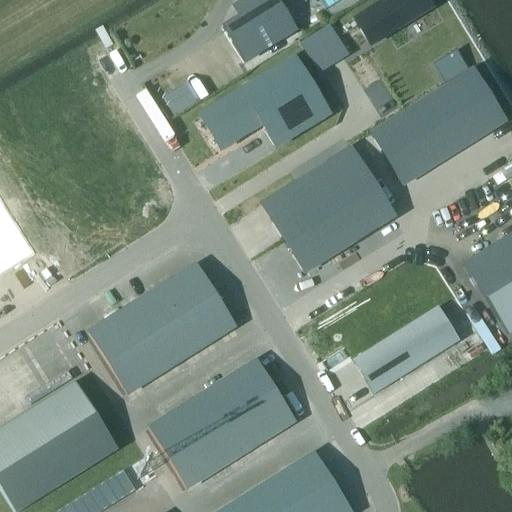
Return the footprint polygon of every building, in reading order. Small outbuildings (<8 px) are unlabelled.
[(274,0),(267,0),(221,29),(242,64),(295,32),(274,0)] [(390,0),(354,21),(359,30),(358,31),(363,39),(364,39),(366,43),(369,47),(399,30),(414,21),(414,22),(422,17),(433,10),(432,9),(430,11),(424,0),(390,0)] [(293,60),(203,114),(224,149),(260,127),(263,132),(264,131),(274,147),(273,147),(274,150),(328,117),(293,60)] [(471,71),(368,136),(401,187),(504,123),(471,71)] [(349,150),(259,207),(302,275),(392,219),(349,150)] [(0,200),(0,283),(37,260),(0,200)] [(511,234),(461,267),(503,335),(511,330),(511,234)] [(196,309),(213,298),(194,267),(159,289),(178,320),(196,309)] [(414,273),(328,327),(351,362),(372,397),(457,343),(436,309),(414,273)] [(197,351),(178,320),(159,289),(140,301),(179,362),(197,351)] [(196,309),(215,340),(233,329),(213,298),(196,309)] [(140,301),(122,312),(142,343),(161,374),(179,362),(140,301)] [(215,340),(196,309),(178,320),(197,351),(215,340)] [(106,365),(142,343),(122,312),(87,335),(106,365)] [(106,365),(125,396),(161,374),(142,343),(106,365)] [(185,491),(292,424),(254,362),(146,430),(185,491)] [(73,383),(0,428),(0,492),(12,511),(20,511),(116,452),(73,383)] [(346,511),(311,455),(220,511),(346,511)]
